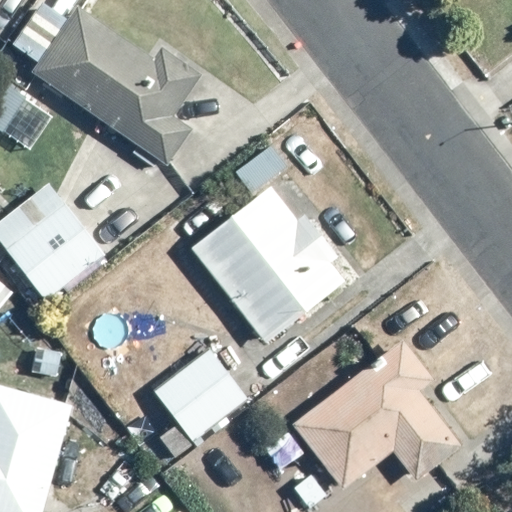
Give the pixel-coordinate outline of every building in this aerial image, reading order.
[(154,58),(78,7),(32,74),(168,166),(193,129),(174,116),(202,75),(161,48),(154,58)] [(83,221),(52,180),(0,218),(0,240),(45,300),(107,253),(83,221)] [(271,185),(191,247),(267,343),(346,281),(332,264),(341,258),(305,213),(298,219),(271,185)] [(434,380),(403,340),(293,425),(344,490),(394,452),(417,482),(464,445),(421,390),(434,380)] [(203,342),(150,384),(180,422),(145,450),(165,476),(253,406),(203,342)] [(0,511),(43,511),(74,405),(0,384),(0,511)]
